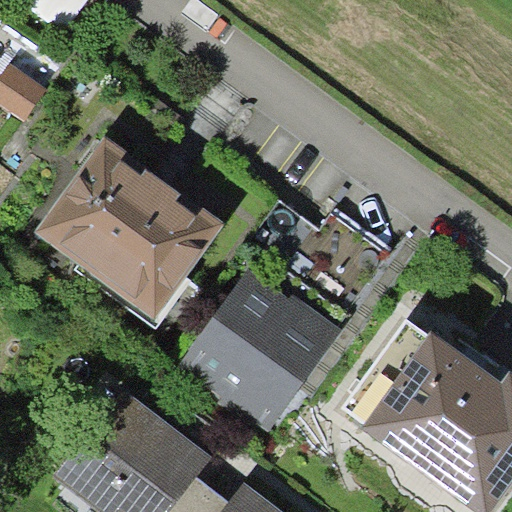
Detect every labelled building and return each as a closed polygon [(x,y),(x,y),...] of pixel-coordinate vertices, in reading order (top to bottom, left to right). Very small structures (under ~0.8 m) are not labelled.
[(86,0),(25,0),(25,1),(65,30),(86,0)] [(47,88),(9,63),(0,76),(0,105),(25,122),(47,88)] [(225,221),(104,135),(34,232),(79,263),(154,319),(186,276),(225,221)] [(191,280),(186,276),(154,319),(79,263),(76,268),(156,328),(191,280)] [(289,297),(248,268),(178,365),(221,397),(219,401),(265,434),(341,329),(292,294),(289,297)] [(341,407),(364,424),(360,429),(475,511),(492,511),(511,485),(511,373),(509,371),(501,382),(431,331),(428,334),(406,319),(360,381),(352,393),(341,407)] [(352,393),(360,381),(357,379),(348,391),(352,393)] [(212,457),(122,387),(53,475),(100,511),(195,511),(214,488),(197,476),(212,457)] [(230,501),(214,488),(195,511),(283,511),(244,482),(230,501)]
